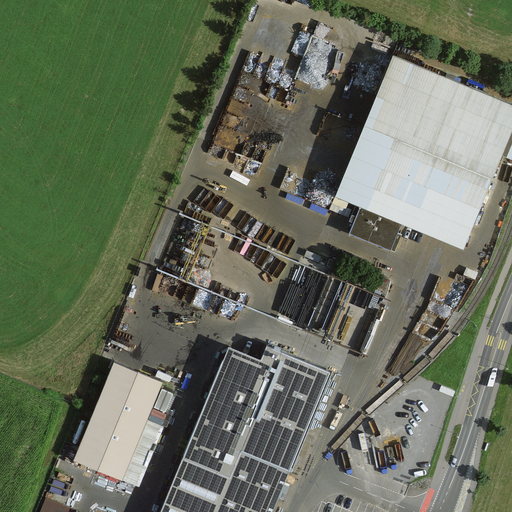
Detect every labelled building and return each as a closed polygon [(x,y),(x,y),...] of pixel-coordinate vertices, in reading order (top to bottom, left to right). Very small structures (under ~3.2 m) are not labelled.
[(486,96),(394,58),(336,198),(361,208),(402,225),(429,236),(439,241),(463,251),(503,157),(511,134),(511,107),(496,101),(486,96)] [(511,134),(503,157),(511,160),(511,134)] [(361,208),(350,234),(395,253),(402,236),(398,234),(402,225),(361,208)] [(192,438),(161,511),(274,511),(335,367),(286,347),(285,350),(270,343),(258,371),(273,377),(240,458),(192,438)] [(165,380),(118,361),(77,459),(125,479),(165,380)] [(84,511),(48,497),(42,511),(84,511)]
